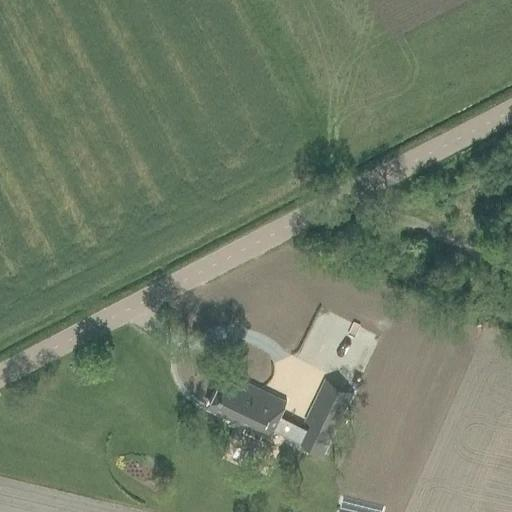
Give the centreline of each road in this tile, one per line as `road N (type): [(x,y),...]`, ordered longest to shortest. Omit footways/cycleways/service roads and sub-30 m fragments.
road 1 (tertiary): [(0,376),(511,111)]
road 2 (track): [(358,190),(374,214),(511,278)]
